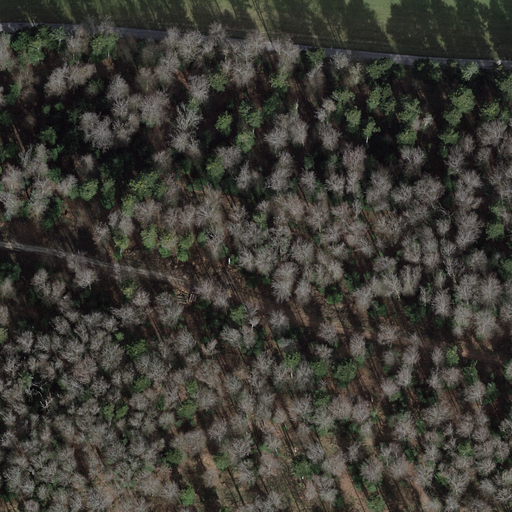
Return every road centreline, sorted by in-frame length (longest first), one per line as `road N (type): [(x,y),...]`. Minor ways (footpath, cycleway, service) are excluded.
road 1 (track): [(511,360),(0,245)]
road 2 (unclassified): [(511,60),(407,59),(208,36),(0,33)]
